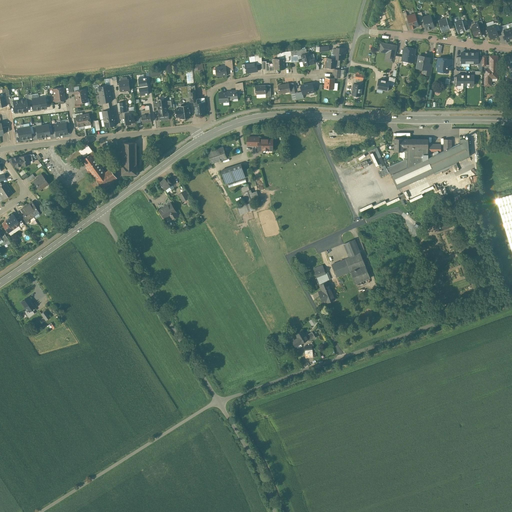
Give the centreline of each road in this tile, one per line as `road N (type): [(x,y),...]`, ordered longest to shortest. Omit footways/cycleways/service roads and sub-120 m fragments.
road 1 (unclassified): [(511,296),(218,400)]
road 2 (residential): [(99,212),(218,400)]
road 3 (unclassified): [(218,400),(42,511)]
road 4 (residential): [(0,150),(198,131)]
road 5 (secondary): [(511,121),(338,116)]
road 6 (residential): [(357,31),(511,50)]
road 7 (residential): [(198,131),(213,123),(214,89),(264,76),(315,75)]
road 8 (secondary): [(338,116),(249,118),(201,138)]
road 9 (secondary): [(201,138),(99,212)]
road 10 (residential): [(218,400),(274,511)]
road 11 (secondary): [(99,212),(0,282)]
